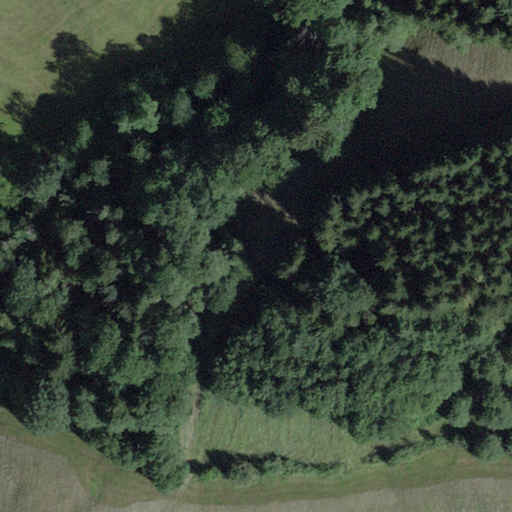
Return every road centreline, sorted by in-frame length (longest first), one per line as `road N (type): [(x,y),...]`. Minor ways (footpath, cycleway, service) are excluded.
road 1 (track): [(171,511),(206,445),(511,419)]
road 2 (track): [(206,445),(205,357),(298,237),(346,144)]
